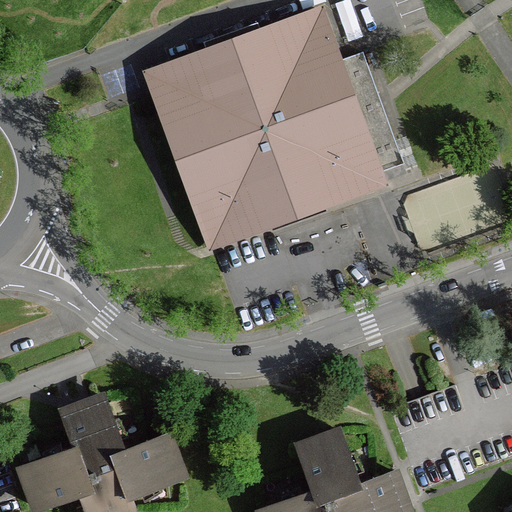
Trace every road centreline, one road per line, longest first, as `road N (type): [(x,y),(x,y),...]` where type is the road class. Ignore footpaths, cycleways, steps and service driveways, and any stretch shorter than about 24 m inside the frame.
road 1 (tertiary): [(24,234),(124,331),(211,361),(288,352),(511,269)]
road 2 (tertiary): [(24,234),(41,191),(40,161),(22,119),(0,97)]
